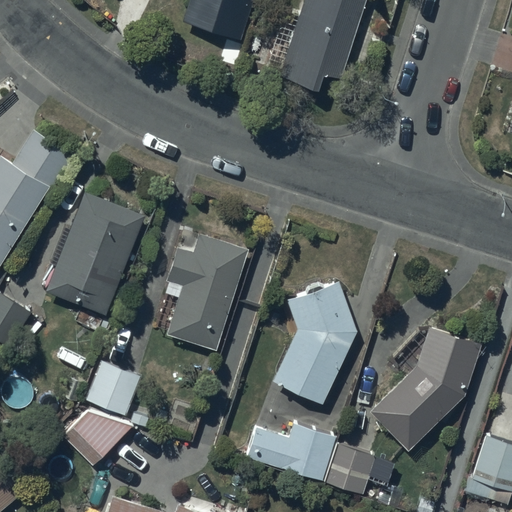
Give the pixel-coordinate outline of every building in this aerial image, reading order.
[(186,0),(182,15),(240,34),(250,0),(186,0)] [(361,0),(301,0),(279,71),(315,82),(320,66),(339,72),(361,0)] [(0,258),(48,181),(52,183),(73,150),(33,125),(12,157),(0,149),(0,258)] [(145,208),(83,186),(68,225),(62,223),(49,258),(54,260),(45,285),(108,308),(145,208)] [(179,241),(177,240),(165,275),(181,280),(165,330),(213,346),(248,243),(199,227),(198,230),(185,225),(179,241)] [(337,275),(285,294),(296,323),(271,374),(321,398),(356,326),(337,275)] [(0,287),(0,336),(9,342),(31,307),(0,287)] [(482,331),(428,314),(414,359),(368,404),(407,445),(464,389),(482,331)] [(140,372),(98,356),(84,394),(126,410),(140,372)] [(87,405),(62,431),(92,460),(132,420),(87,405)] [(255,423),(245,452),(321,475),(335,431),(292,418),(287,432),(255,423)] [(511,485),(511,437),(482,428),(463,486),(507,500),(511,485)] [(375,450),(336,438),(324,476),(362,489),(375,450)] [(0,460),(0,506),(23,488),(0,460)] [(173,509),(112,491),(105,511),(225,511),(227,507),(183,494),(181,501),(176,500),(173,509)]
